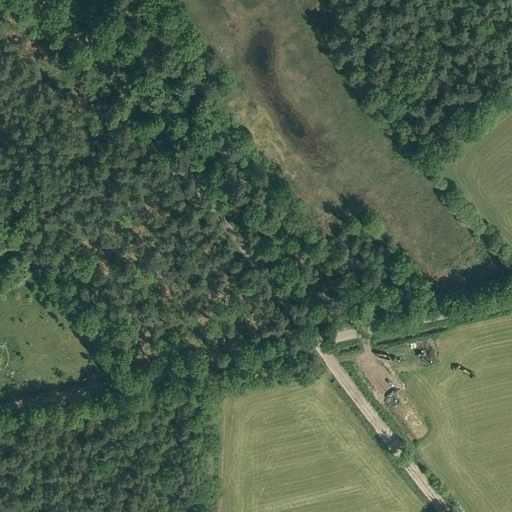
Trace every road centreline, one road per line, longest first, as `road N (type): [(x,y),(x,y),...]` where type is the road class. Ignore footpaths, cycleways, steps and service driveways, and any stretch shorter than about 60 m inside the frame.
road 1 (unclassified): [(315,343),(52,0)]
road 2 (unclassified): [(0,410),(315,343)]
road 3 (track): [(445,511),(315,343)]
road 4 (unclassified): [(315,343),(511,300)]
road 5 (track): [(511,54),(461,52),(404,35),(374,0)]
